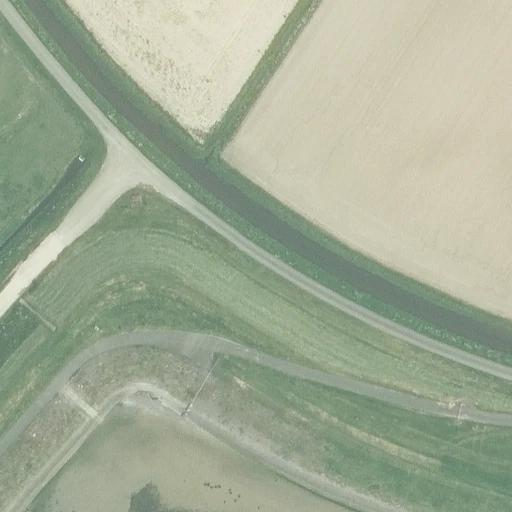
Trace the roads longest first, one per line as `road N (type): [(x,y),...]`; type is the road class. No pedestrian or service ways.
road 1 (unclassified): [(511,374),(397,331),(233,239),(129,158)]
road 2 (unclassified): [(129,158),(0,6)]
road 3 (unclassified): [(0,298),(129,158)]
